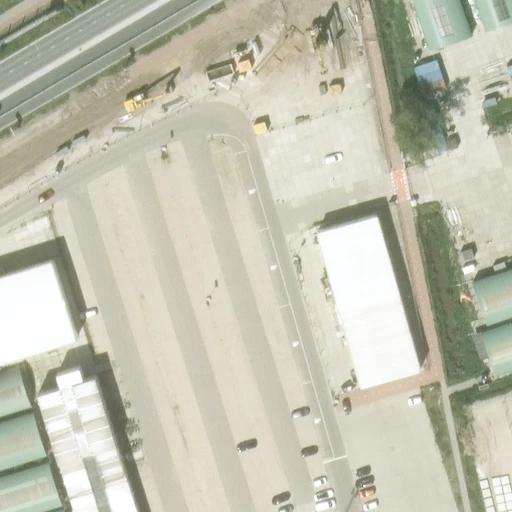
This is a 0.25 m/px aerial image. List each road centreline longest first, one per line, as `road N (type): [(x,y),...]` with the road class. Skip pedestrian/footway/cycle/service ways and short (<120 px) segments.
road 1 (secondary): [(0,102),(183,0)]
road 2 (secondary): [(130,0),(0,76)]
